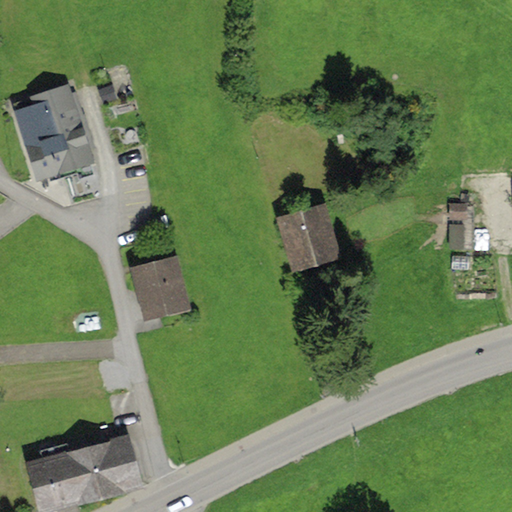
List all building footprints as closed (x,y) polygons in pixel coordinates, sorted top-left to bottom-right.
[(97,162),(71,83),(12,102),(37,181),(97,162)] [(467,207),(449,206),(449,222),(466,223),(467,207)] [(328,211),(279,223),(293,278),(341,266),(328,211)] [(186,260),(133,272),(145,326),(199,314),(186,260)] [(129,436),(28,464),(41,511),(51,511),(143,486),(129,436)]
